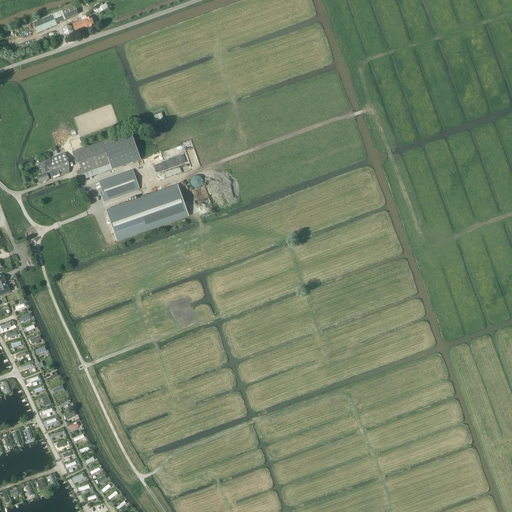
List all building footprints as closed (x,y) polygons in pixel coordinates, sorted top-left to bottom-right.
[(62,10),(65,19),(78,14),(75,5),(62,10)] [(65,19),(62,10),(33,23),(37,33),(57,25),(56,23),(65,19)] [(75,32),(90,27),(95,26),(91,16),(86,18),(72,24),(75,32)] [(158,121),(165,118),(163,113),(156,115),(158,121)] [(131,131),(102,141),(112,169),(141,159),(131,131)] [(102,141),(73,152),(76,162),(79,161),(82,169),(76,171),(78,176),(84,174),(85,178),(112,169),(102,141)] [(40,183),(50,180),(50,179),(52,178),(53,179),(70,173),(70,164),(66,153),(46,160),(46,161),(40,163),(44,174),(37,177),(40,183)] [(103,201),(105,200),(139,189),(132,170),(99,182),(102,191),(100,192),(103,201)] [(204,183),(204,182),(204,181),(203,180),(203,179),(202,178),(201,177),(200,176),(199,176),(198,176),(196,176),(195,176),(194,177),(193,178),(192,179),(192,180),(191,181),(191,182),(191,183),(192,185),(192,186),(193,187),(194,187),(195,188),(196,188),(197,188),(199,188),(200,188),(201,187),(202,187),(203,186),(203,185),(204,183)] [(177,185),(106,211),(117,240),(188,215),(177,185)] [(0,288),(0,289),(0,288),(0,294),(1,295),(10,291),(9,291),(9,289),(9,288),(9,287),(8,287),(7,286),(6,286),(1,274),(0,274),(0,288)] [(7,381),(3,382),(7,393),(11,391),(7,381)] [(48,395),(41,398),(45,406),(51,404),(48,395)] [(18,489),(9,492),(11,497),(18,495),(17,492),(19,492),(18,489)]
